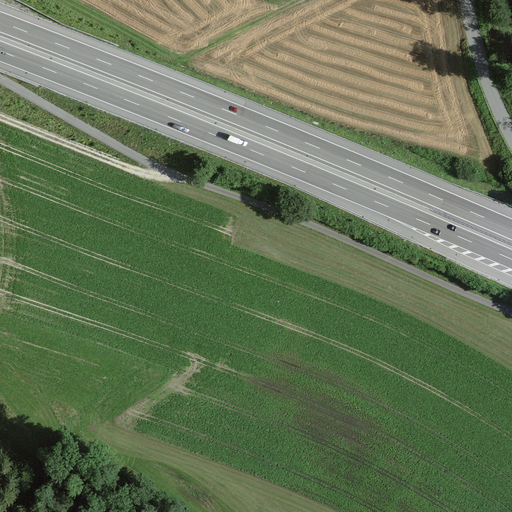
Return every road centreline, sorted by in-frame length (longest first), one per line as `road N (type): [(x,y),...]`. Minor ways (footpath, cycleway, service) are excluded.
road 1 (unclassified): [(0,77),(166,171),(511,311)]
road 2 (motorway): [(511,230),(0,23)]
road 3 (motorway): [(0,54),(511,261)]
road 4 (unclassified): [(511,135),(491,90),(471,0)]
